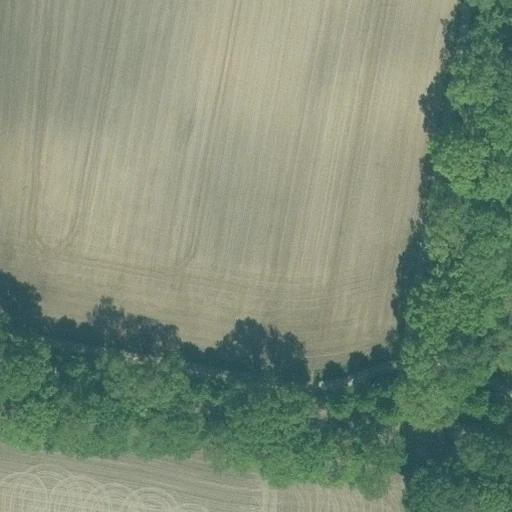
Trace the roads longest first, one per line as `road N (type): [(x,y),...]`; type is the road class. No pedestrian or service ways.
road 1 (tertiary): [(428,442),(510,0)]
road 2 (tertiary): [(428,442),(0,369)]
